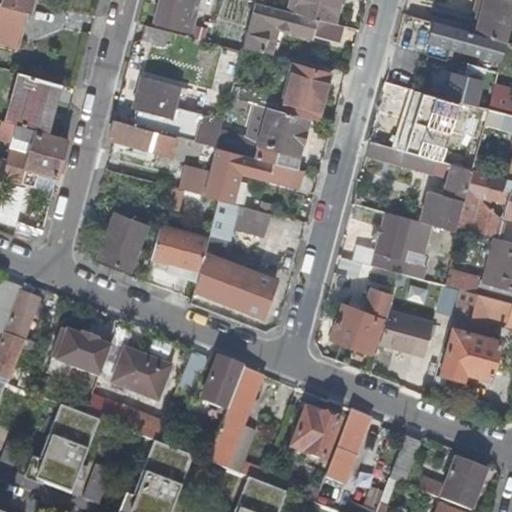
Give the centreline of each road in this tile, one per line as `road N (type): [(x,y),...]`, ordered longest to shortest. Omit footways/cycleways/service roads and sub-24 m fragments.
road 1 (residential): [(293,361),(389,0)]
road 2 (residential): [(46,271),(122,0)]
road 3 (residential): [(293,361),(46,271)]
road 4 (residential): [(511,450),(293,361)]
